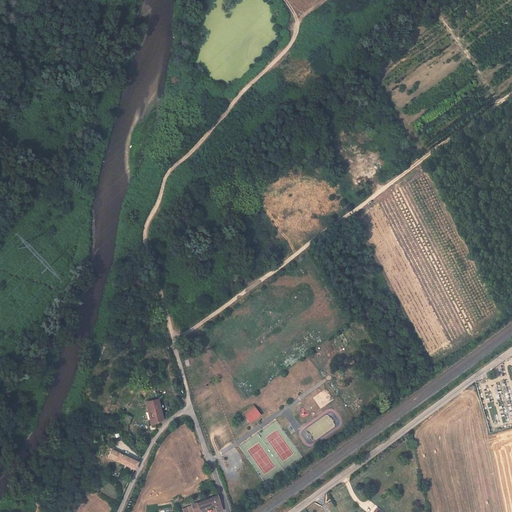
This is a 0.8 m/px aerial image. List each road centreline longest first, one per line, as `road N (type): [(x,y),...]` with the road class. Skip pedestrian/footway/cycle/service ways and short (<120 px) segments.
road 1 (track): [(173,342),(511,93)]
road 2 (track): [(327,0),(306,12),(289,44),(165,174),(143,238),(155,272)]
road 3 (unclassified): [(511,351),(293,511)]
road 4 (unclassified): [(155,272),(190,405)]
road 5 (unclassified): [(190,405),(161,427),(119,511)]
